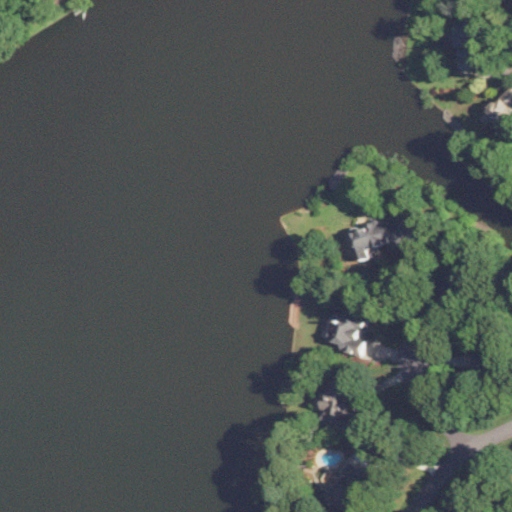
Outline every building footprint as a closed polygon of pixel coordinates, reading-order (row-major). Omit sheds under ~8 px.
[(473,63),(494,63),(493,18),(459,18),(459,37),(464,36),(465,58),(473,57),(473,63)] [(508,137),(511,133),(511,89),(486,112),(508,137)] [(363,259),(375,254),(380,245),(390,241),(406,248),(419,221),(394,209),(391,217),(352,231),(363,259)] [(486,268),(464,258),(461,266),(451,262),(440,287),(471,301),(486,268)] [(342,347),(365,354),(376,315),(342,306),(334,335),(344,338),(342,347)] [(481,372),(511,372),(511,346),(481,346),(481,372)] [(325,425),(372,434),(376,414),(352,410),(355,395),(360,396),(364,378),(344,374),(342,382),(333,380),(325,425)] [(332,499),(355,509),(373,466),(350,457),(332,499)]
